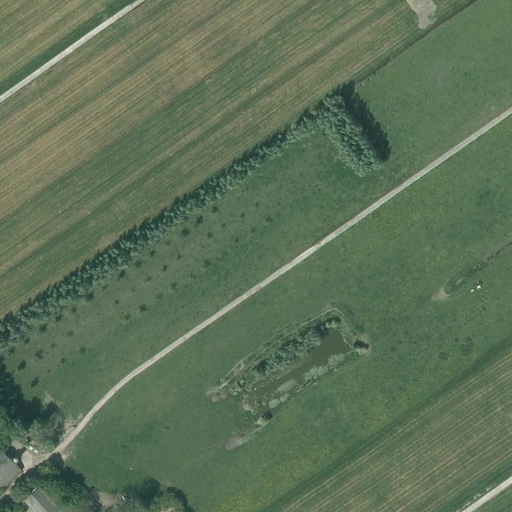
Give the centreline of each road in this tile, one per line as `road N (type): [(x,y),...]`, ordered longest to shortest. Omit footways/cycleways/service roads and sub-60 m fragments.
road 1 (track): [(29,472),(130,376),(511,111)]
road 2 (track): [(0,100),(141,0)]
